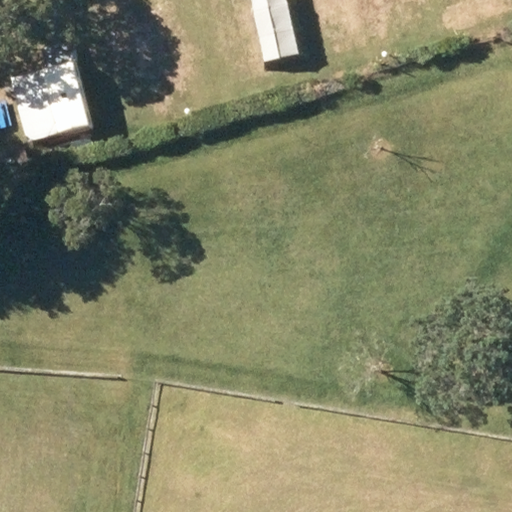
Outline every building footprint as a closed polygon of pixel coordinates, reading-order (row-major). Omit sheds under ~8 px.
[(274,88),(253,0),(213,0),(235,96),(274,88)] [(341,0),(351,45),(410,32),(403,0),(341,0)] [(511,0),(445,0),(449,18),(511,5),(511,0)] [(175,32),(112,46),(127,118),(191,104),(175,32)] [(79,58),(10,72),(25,150),(94,136),(79,58)]
